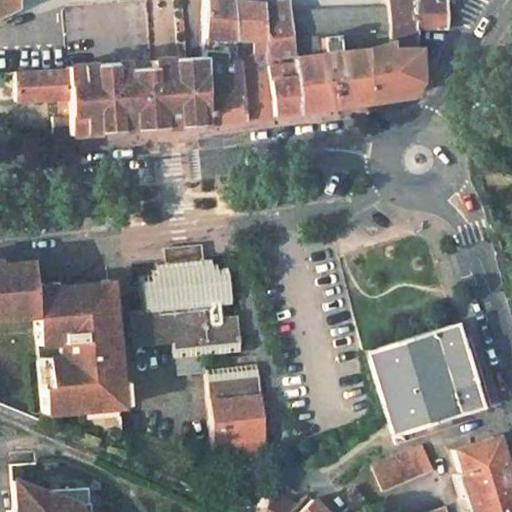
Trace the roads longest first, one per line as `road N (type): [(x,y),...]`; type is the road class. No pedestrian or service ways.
road 1 (residential): [(0,248),(338,207),(378,190),(392,174)]
road 2 (secondary): [(386,152),(0,183)]
road 3 (residential): [(442,184),(473,245),(511,372)]
road 4 (secondary): [(497,12),(435,121)]
